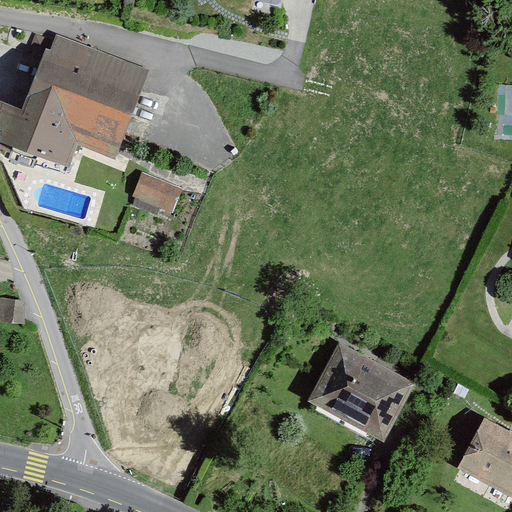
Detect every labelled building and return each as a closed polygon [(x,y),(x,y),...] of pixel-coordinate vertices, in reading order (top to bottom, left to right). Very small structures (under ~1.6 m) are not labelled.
[(285,0),(237,0),(282,11),(285,0)] [(145,77),(60,44),(32,116),(5,106),(0,119),(0,136),(70,164),(78,144),(113,157),(145,77)] [(179,191),(145,178),(135,203),(169,216),(179,191)] [(24,305),(2,304),(1,320),(23,321),(24,305)] [(343,354),(318,401),(382,434),(407,387),(343,354)] [(511,440),(487,427),(465,468),(511,492),(511,440)]
